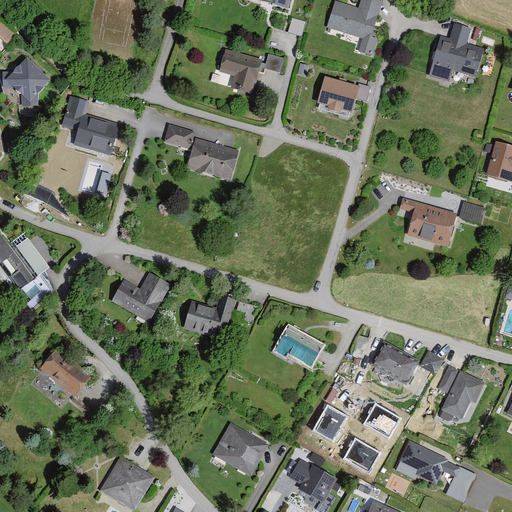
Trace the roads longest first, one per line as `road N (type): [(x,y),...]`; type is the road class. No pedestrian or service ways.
road 1 (residential): [(218,511),(153,430),(136,393),(74,327),(56,289),(103,239)]
road 2 (residential): [(103,239),(318,303)]
road 3 (residential): [(360,158),(157,99)]
road 4 (residential): [(318,303),(511,362)]
road 5 (residential): [(157,99),(87,84),(0,11)]
road 6 (residential): [(318,303),(360,158)]
road 7 (residential): [(103,239),(157,99)]
road 8 (residential): [(360,158),(400,19)]
